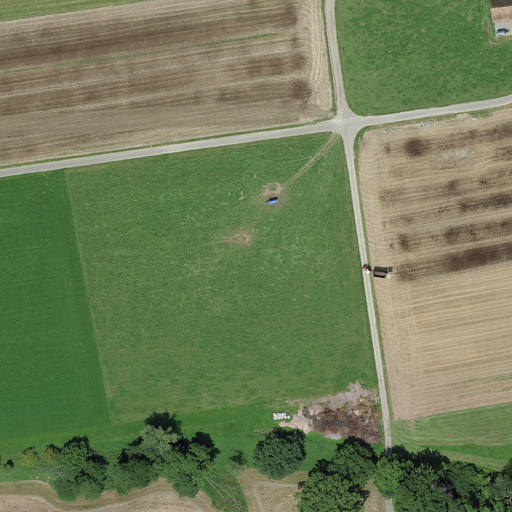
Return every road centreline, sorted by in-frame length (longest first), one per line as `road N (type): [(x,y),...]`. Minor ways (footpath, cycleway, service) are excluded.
road 1 (track): [(0,177),(511,98)]
road 2 (track): [(330,0),(389,440),(391,511)]
